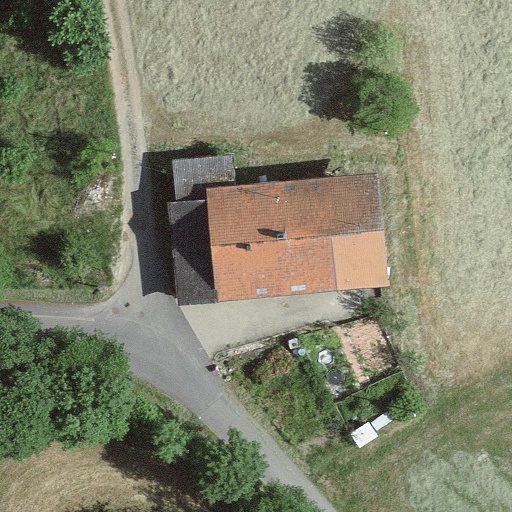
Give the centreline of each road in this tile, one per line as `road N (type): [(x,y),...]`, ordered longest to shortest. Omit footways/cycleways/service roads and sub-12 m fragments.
road 1 (residential): [(144,339),(145,249),(109,0)]
road 2 (unclassified): [(144,339),(314,511)]
road 3 (unclassified): [(0,330),(144,339)]
